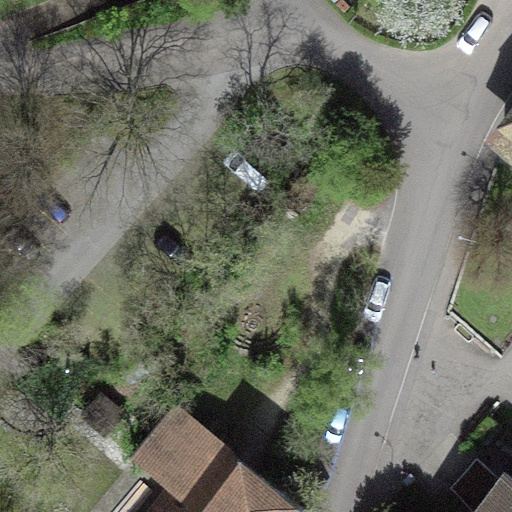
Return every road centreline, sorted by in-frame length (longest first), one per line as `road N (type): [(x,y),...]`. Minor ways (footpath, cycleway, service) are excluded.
road 1 (residential): [(511,17),(451,131),(336,511)]
road 2 (track): [(0,80),(126,48),(240,41)]
